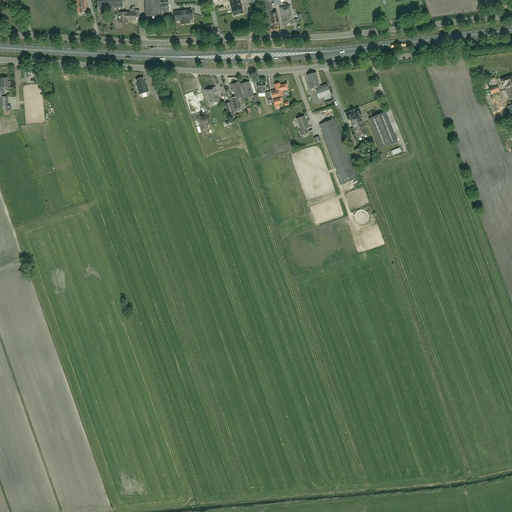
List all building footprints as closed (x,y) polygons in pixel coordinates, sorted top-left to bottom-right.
[(85,0),(76,0),(78,14),(87,13),(85,0)] [(143,0),(145,17),(161,16),(161,15),(169,15),(168,5),(160,5),(159,0),(143,0)] [(228,0),(231,8),(233,16),(243,14),(241,6),(241,5),(239,0),(228,0)] [(284,0),(262,0),(267,27),(278,25),(276,12),(273,12),(271,4),(284,1),(284,0)] [(97,1),(97,12),(123,12),(123,1),(97,1)] [(293,24),(290,6),(280,8),(283,26),(293,24)] [(135,10),(135,12),(118,13),(118,24),(127,24),(127,21),(135,21),(135,19),(139,19),(139,10),(135,10)] [(179,20),(181,19),(181,25),(190,24),(189,19),(193,19),(191,10),(174,12),(175,21),(179,21),(179,20)] [(316,73),(307,76),(310,90),(314,89),(318,100),(331,96),(327,85),(320,87),(316,73)] [(511,76),(509,78),(501,80),(503,86),(505,85),(510,100),(511,99),(511,76)] [(0,97),(1,97),(1,95),(4,94),(4,87),(11,86),(11,82),(7,82),(7,78),(1,79),(2,87),(0,87),(1,91),(0,90),(0,97)] [(137,83),(135,84),(138,95),(149,92),(145,81),(144,81),(143,78),(135,80),(137,83)] [(235,98),(231,99),(230,100),(235,112),(241,110),(240,107),(238,101),(244,99),(238,82),(230,85),(232,90),(232,89),(235,98)] [(254,96),(249,82),(241,84),(245,99),(253,97),(256,106),(260,105),(257,95),(254,96)] [(160,84),(151,87),(156,100),(164,97),(160,84)] [(288,90),(286,84),(280,85),(279,84),(274,85),(276,90),(271,91),(273,98),(282,96),(281,91),(288,90)] [(215,88),(205,91),(210,107),(220,103),(218,95),(217,95),(215,92),(217,92),(215,88)] [(195,95),(185,99),(191,115),(200,111),(195,95)] [(228,114),(229,114),(231,120),(236,118),(233,112),(234,112),(230,103),(224,105),(228,114)] [(350,119),(357,138),(367,134),(359,115),(362,115),(359,107),(353,110),(353,109),(350,111),(345,113),(347,120),(350,119)] [(385,112),(369,119),(380,149),(397,142),(385,112)] [(304,116),(296,119),(301,131),(299,132),(301,136),(308,133),(306,129),(308,128),(304,116)] [(334,119),(319,125),(341,184),(356,179),(334,119)] [(354,150),(358,160),(364,157),(360,148),(354,150)]
